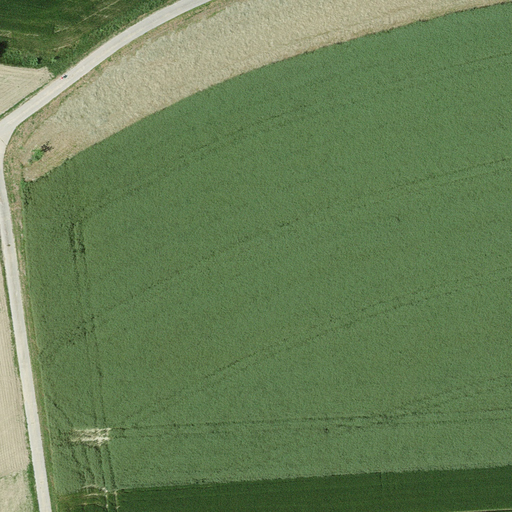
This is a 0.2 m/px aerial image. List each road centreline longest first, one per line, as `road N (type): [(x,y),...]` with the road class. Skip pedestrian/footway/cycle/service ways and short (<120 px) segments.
road 1 (track): [(42,511),(0,213)]
road 2 (track): [(199,0),(119,40),(0,135)]
